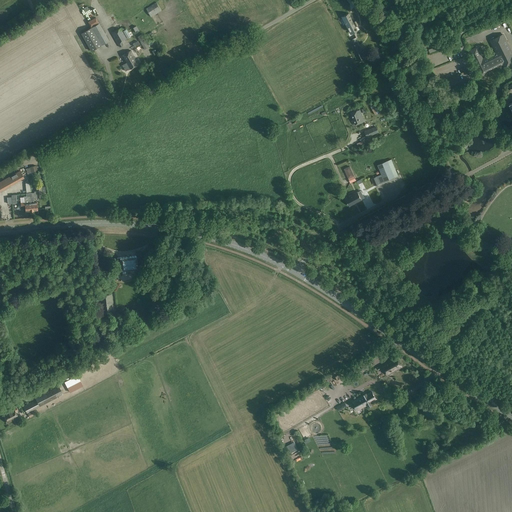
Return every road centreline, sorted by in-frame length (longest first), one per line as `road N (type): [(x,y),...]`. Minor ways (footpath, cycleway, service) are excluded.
road 1 (unclassified): [(310,0),(0,178)]
road 2 (unclassified): [(339,241),(458,179),(365,0)]
road 3 (secondary): [(287,268),(163,228),(105,223),(0,233)]
road 4 (secondary): [(511,415),(287,268)]
road 5 (unclassified): [(339,241),(334,220),(295,200),(289,178),(358,133)]
